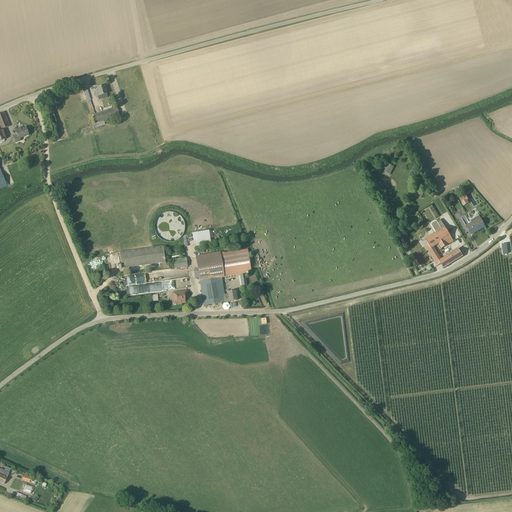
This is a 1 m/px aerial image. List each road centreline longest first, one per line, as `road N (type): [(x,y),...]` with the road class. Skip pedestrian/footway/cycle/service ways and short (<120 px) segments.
road 1 (unclassified): [(511,219),(464,262),(429,277),(289,310),(101,320),(0,386)]
road 2 (unclassified): [(0,108),(109,70),(378,0)]
road 3 (track): [(101,320),(50,189),(31,95)]
